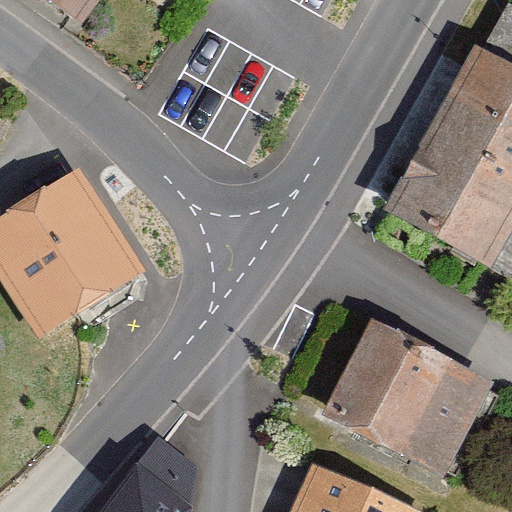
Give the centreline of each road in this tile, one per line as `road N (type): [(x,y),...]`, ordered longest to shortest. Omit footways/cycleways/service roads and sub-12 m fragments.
road 1 (tertiary): [(0,33),(89,98),(251,263)]
road 2 (tertiary): [(409,0),(251,263)]
road 3 (tertiary): [(205,322),(102,454),(40,511)]
road 4 (residential): [(205,322),(223,381),(218,511)]
